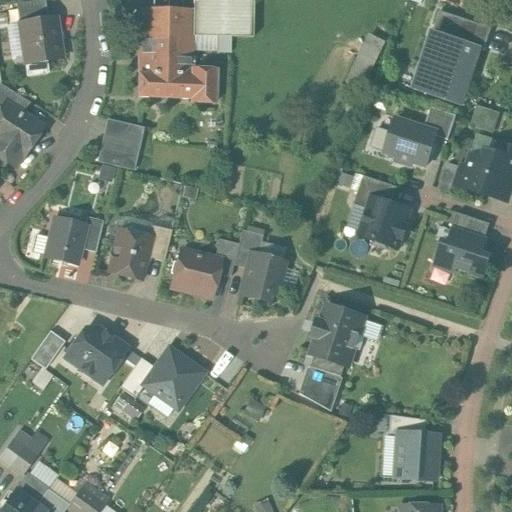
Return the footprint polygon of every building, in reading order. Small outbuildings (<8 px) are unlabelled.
[(43,0),(16,4),(19,24),(47,20),(43,0)] [(253,0),(193,0),(193,10),(194,10),(193,36),(252,37),(253,0)] [(193,10),(139,8),(139,24),(138,26),(139,26),(139,39),(138,39),(138,40),(173,41),(172,56),(192,57),(193,36),(194,10),(193,10)] [(491,28),(439,11),(432,33),(441,37),(479,49),(483,51),(491,28)] [(47,20),(19,24),(25,64),(61,59),(58,40),(59,39),(57,26),(56,26),(55,19),(47,20)] [(368,36),(346,82),(359,88),(381,43),(368,36)] [(479,49),(441,37),(429,71),(420,68),(413,89),(455,103),(467,66),(473,68),(479,49)] [(192,57),(172,56),(173,41),(138,40),(138,41),(139,41),(138,55),(138,97),(190,99),(190,102),(214,103),(216,71),(192,70),(192,57)] [(27,73),(49,71),(49,63),(27,64),(27,73)] [(30,104),(0,84),(0,108),(1,109),(5,104),(22,115),(30,104)] [(22,115),(5,104),(1,109),(0,108),(0,157),(13,167),(21,155),(23,156),(41,128),(22,115)] [(495,131),(500,111),(480,106),(475,126),(495,131)] [(455,116),(431,108),(423,129),(436,133),(435,136),(447,141),(455,116)] [(423,129),(395,120),(385,152),(397,156),(395,161),(411,166),(413,162),(425,166),(435,136),(436,133),(423,129)] [(140,139),(127,136),(122,156),(100,150),(97,162),(133,171),(140,139)] [(511,148),(507,147),(503,157),(506,158),(499,178),(511,182),(511,148)] [(503,157),(485,151),(482,160),(470,156),(467,166),(460,164),(454,182),(473,188),(472,190),(493,197),(499,178),(506,158),(503,157)] [(397,188),(363,177),(354,205),(368,210),(371,198),(391,205),(397,188)] [(391,205),(371,198),(368,210),(359,236),(374,241),(373,245),(386,249),(387,246),(397,249),(400,239),(402,239),(406,227),(404,226),(409,211),(391,205)] [(489,225),(456,214),(450,231),(453,232),(453,231),(484,241),(489,225)] [(102,222),(86,218),(84,226),(85,227),(79,250),(95,253),(102,222)] [(84,226),(54,219),(44,258),(76,265),(79,250),(85,227),(84,226)] [(171,231),(152,226),(149,237),(151,238),(146,258),(163,262),(171,231)] [(149,237),(118,230),(115,246),(110,249),(108,255),(111,260),(108,273),(140,281),(146,258),(151,238),(149,237)] [(262,236),(242,231),(238,245),(233,266),(246,269),(250,254),(257,256),(262,236)] [(484,241),(453,231),(453,232),(448,245),(442,243),(435,266),(455,272),(456,269),(482,278),(489,258),(481,255),(486,241),(484,241)] [(34,250),(44,251),(47,235),(36,233),(34,250)] [(238,245),(219,240),(214,259),(220,260),(216,274),(230,278),(233,266),(238,245)] [(194,258),(179,254),(172,285),(185,288),(186,290),(188,292),(190,293),(192,294),(195,293),(196,291),(203,293),(202,296),(210,299),(216,274),(220,260),(214,259),(195,254),(194,258)] [(257,256),(250,254),(246,269),(240,296),(258,300),(260,293),(277,297),(286,263),(257,256)] [(364,319),(326,307),(310,354),(314,355),(310,368),(340,378),(345,365),(348,367),(354,350),(358,351),(362,337),(359,336),(364,319)] [(101,330),(93,342),(81,334),(67,354),(79,361),(75,366),(101,385),(127,349),(101,330)] [(50,332),(30,360),(44,370),(64,342),(50,332)] [(169,348),(142,387),(174,409),(190,387),(193,389),(204,373),(169,348)] [(41,368),(31,382),(42,390),(52,376),(41,368)] [(310,368),(308,368),(299,394),(331,412),(342,379),(310,368)] [(426,421),(391,417),(390,434),(399,435),(399,433),(425,435),(426,421)] [(29,439),(18,431),(12,439),(24,447),(29,439)] [(425,435),(399,433),(399,435),(396,479),(435,481),(438,436),(425,435)] [(12,439),(11,440),(11,441),(0,457),(0,460),(9,467),(24,447),(12,439)] [(41,447),(30,439),(29,439),(24,447),(35,456),(41,447)] [(24,447),(9,467),(21,475),(35,456),(24,447)] [(15,491),(14,491),(0,510),(0,511),(31,511),(47,490),(26,475),(15,491)] [(98,493),(84,483),(81,488),(95,498),(98,493)] [(68,505),(66,508),(71,511),(84,511),(95,498),(81,488),(68,505)] [(47,490),(31,511),(63,511),(66,508),(68,505),(47,490)] [(95,498),(84,511),(100,511),(105,506),(95,498)]
